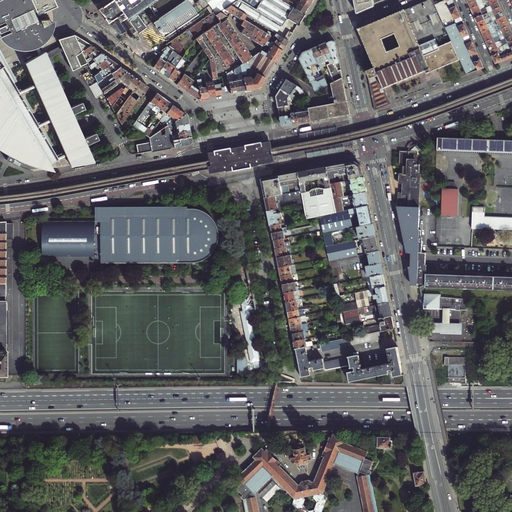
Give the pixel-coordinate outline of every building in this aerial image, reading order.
[(39,14),(27,0),(12,0),(6,3),(7,6),(3,6),(0,6),(0,24),(1,25),(7,24),(9,27),(1,31),(2,36),(12,32),(13,35),(4,39),(8,42),(13,45),(17,47),(22,48),(26,48),(32,47),(35,46),(39,55),(42,53),(39,44),(43,41),(47,37),(50,32),(51,27),(52,22),(49,23),(47,19),(41,20),(39,14)] [(27,0),(39,14),(56,6),(53,0),(27,0)] [(119,21),(125,17),(112,0),(110,0),(101,7),(100,6),(97,9),(100,13),(101,12),(102,15),(104,17),(104,18),(107,22),(108,21),(115,16),(119,21)] [(112,0),(125,17),(127,19),(136,13),(148,5),(153,13),(150,16),(154,21),(162,15),(176,6),(176,5),(172,0),(112,0)] [(176,6),(162,15),(154,21),(152,22),(154,25),(160,34),(161,34),(163,37),(167,34),(168,34),(197,14),(187,0),(182,0),(176,5),(176,6)] [(187,0),(197,14),(209,5),(205,0),(187,0)] [(230,5),(236,0),(205,0),(209,5),(214,12),(215,14),(220,11),(222,10),(230,5)] [(281,0),(236,0),(230,5),(234,7),(238,10),(242,12),(246,15),(248,16),(275,33),(276,34),(278,30),(284,21),(286,18),(298,25),(304,14),(281,0)] [(309,6),(298,0),(295,5),(287,0),(281,0),(304,14),(307,10),(309,6)] [(353,0),(357,14),(385,2),(389,0),(353,0)] [(375,110),(391,104),(384,89),(407,79),(426,71),(427,73),(431,72),(438,68),(459,59),(451,41),(446,28),(433,0),(427,0),(404,10),(396,14),(359,30),(359,31),(373,63),(368,65),(370,70),(368,71),(371,79),(370,79),(369,79),(372,93),(375,110)] [(446,0),(444,0),(435,4),(446,28),(457,23),(453,14),(449,5),(446,0)] [(471,9),(480,5),(482,4),(484,3),(483,2),(482,0),(478,0),(469,4),(470,7),(471,9)] [(491,11),(501,7),(500,5),(498,2),(486,8),(488,13),(489,12),(488,10),(490,9),(491,11)] [(455,3),(449,5),(453,14),(459,12),(457,9),(455,3)] [(473,14),(486,8),(485,7),(484,5),(484,3),(482,4),(480,5),(471,9),(472,12),(473,14)] [(502,10),(501,7),(491,11),(489,12),(488,13),(490,17),(503,12),(502,10)] [(488,13),(486,8),(473,14),(474,16),(475,18),(483,15),(482,13),(486,11),(487,13),(488,13)] [(224,16),(226,15),(220,11),(215,14),(219,20),(224,16)] [(461,17),(459,12),(453,14),(457,23),(463,20),(461,17)] [(492,22),(505,16),(504,15),(503,12),(490,17),(491,20),(492,21),(492,22)] [(132,26),(128,29),(130,32),(131,32),(132,33),(133,34),(134,34),(137,32),(138,33),(140,32),(141,33),(144,30),(145,29),(146,27),(144,24),(144,23),(140,17),(139,17),(136,13),(127,19),(132,26)] [(484,17),(483,15),(475,18),(477,22),(478,23),(490,17),(488,13),(487,13),(487,15),(484,17)] [(115,16),(108,21),(111,26),(112,25),(114,28),(120,35),(122,33),(122,34),(123,33),(128,29),(132,26),(127,19),(125,17),(119,21),(115,16)] [(494,27),(507,21),(506,20),(505,16),(492,22),(494,27)] [(480,28),(487,24),(486,22),(490,21),(490,20),(491,20),(490,17),(478,23),(479,27),(480,28)] [(221,22),(224,27),(229,23),(228,21),(226,19),(221,22)] [(465,26),(463,20),(457,23),(461,32),(467,30),(465,26)] [(497,32),(509,26),(509,24),(507,21),(494,27),(495,29),(496,30),(497,32)] [(482,32),(494,27),(492,22),(491,23),(487,24),(480,28),(481,31),(482,32)] [(224,27),(226,31),(232,27),(230,25),(229,23),(224,27)] [(461,32),(457,23),(446,28),(451,41),(459,59),(467,75),(472,72),(478,70),(473,59),(469,50),(465,41),(461,32)] [(499,36),(511,31),(510,29),(509,26),(497,32),(499,36)] [(232,27),(226,31),(227,33),(229,35),(235,31),(233,29),(232,27)] [(495,29),(494,27),(482,32),(483,35),(484,37),(491,34),(495,32),(497,32),(496,30),(495,29)] [(467,30),(461,32),(465,41),(471,39),(469,34),(467,30)] [(270,37),(272,33),(270,32),(268,31),(266,33),(263,39),(266,40),(267,41),(270,37)] [(511,31),(499,36),(501,41),(511,35),(511,31)] [(499,36),(497,32),(495,32),(491,34),(484,37),(486,41),(486,42),(499,36)] [(270,37),(285,46),(286,44),(287,42),(275,34),(272,33),(270,37)] [(275,34),(287,42),(287,41),(288,41),(284,38),(282,37),(276,34),(275,33),(275,34)] [(85,57),(82,51),(91,45),(85,41),(80,37),(74,34),(73,35),(61,44),(62,46),(48,55),(49,58),(63,49),(74,75),(90,67),(87,62),(86,60),(85,57)] [(511,35),(501,41),(503,46),(511,41),(511,35)] [(235,44),(240,40),(239,38),(238,36),(232,39),(235,44)] [(488,47),(501,41),(499,36),(486,42),(488,45),(488,47)] [(178,54),(182,57),(186,52),(176,37),(166,44),(167,47),(171,49),(173,51),(178,54)] [(283,48),(285,46),(270,37),(267,41),(282,50),(283,48)] [(473,44),(471,39),(465,41),(469,50),(475,47),(473,44)] [(270,46),(266,53),(276,59),(278,57),(281,52),(282,50),(267,41),(266,40),(264,44),(268,46),(269,46),(270,46)] [(296,109),(296,110),(299,124),(302,124),(308,122),(331,118),(351,115),(347,98),(342,75),(338,56),(335,41),(333,40),(325,43),(315,48),(304,53),(302,56),(300,59),(315,91),(328,85),(322,70),(324,69),(322,63),(326,61),(327,63),(330,61),(331,63),(328,65),(331,73),(329,74),(333,82),(331,83),(334,103),(308,108),(308,107),(296,109)] [(489,49),(490,51),(502,46),(503,46),(501,41),(488,47),(489,49)] [(508,49),(511,47),(511,41),(503,46),(505,50),(508,49)] [(239,50),(241,52),(246,49),(244,46),(243,44),(238,48),(239,50)] [(88,55),(96,48),(93,47),(91,45),(82,51),(85,57),(88,55)] [(492,56),(502,52),(505,50),(503,46),(502,46),(490,51),(492,55),(492,56)] [(171,49),(167,47),(152,67),(155,69),(159,71),(169,57),(166,56),(171,49)] [(475,47),(469,50),(473,59),(479,56),(477,53),(475,47)] [(96,48),(88,55),(90,58),(88,58),(86,60),(87,62),(101,52),(98,50),(96,48)] [(260,51),(259,52),(275,62),(275,61),(276,59),(266,53),(261,50),(260,50),(260,51)] [(505,50),(502,52),(503,56),(500,57),(502,61),(506,60),(509,59),(505,50)] [(64,151),(71,166),(93,161),(86,144),(88,143),(88,144),(99,139),(96,133),(86,137),(86,138),(84,139),(72,113),(74,112),(75,113),(85,108),(82,102),(72,107),(72,108),(70,108),(48,58),(49,58),(48,55),(47,55),(45,51),(42,53),(39,55),(26,63),(32,78),(34,80),(48,113),(49,116),(61,143),(63,148),(64,151)] [(173,51),(169,57),(159,71),(161,73),(163,74),(178,54),(173,51)] [(101,52),(87,62),(90,67),(91,70),(93,68),(94,67),(107,57),(104,55),(101,52)] [(275,62),(259,52),(252,57),(246,61),(244,62),(249,68),(253,71),(265,78),(269,70),(275,62)] [(498,63),(502,61),(500,57),(503,56),(502,52),(492,56),(496,63),(498,63)] [(182,57),(178,54),(163,74),(166,77),(167,78),(181,58),(182,57)] [(0,63),(2,62),(3,64),(12,79),(14,78),(3,61),(0,55),(0,63)] [(484,68),(479,56),(473,59),(478,70),(481,69),(484,68)] [(99,67),(101,70),(114,62),(110,59),(107,57),(94,67),(96,69),(99,67)] [(185,61),(181,58),(167,78),(173,82),(176,84),(183,74),(178,71),(185,61)] [(204,75),(207,97),(211,96),(215,95),(213,83),(211,84),(209,75),(211,75),(211,71),(210,65),(209,59),(202,68),(204,75)] [(114,62),(101,70),(94,76),(97,82),(102,79),(99,75),(102,73),(103,74),(104,75),(105,75),(107,74),(106,72),(107,71),(109,74),(120,66),(116,64),(114,62)] [(242,73),(245,90),(249,89),(253,89),(251,79),(250,78),(249,78),(249,76),(247,77),(246,74),(250,73),(249,68),(244,62),(242,63),(241,64),(242,72),(242,73)] [(0,137),(2,139),(11,145),(7,152),(13,155),(17,148),(34,158),(42,162),(51,165),(48,161),(64,151),(63,148),(55,153),(41,128),(38,130),(35,124),(49,116),(48,113),(36,120),(21,95),(19,97),(16,91),(34,80),(32,78),(16,87),(12,79),(3,64),(0,65),(0,137)] [(234,73),(242,72),(241,64),(236,68),(234,69),(234,73)] [(97,82),(101,89),(105,86),(109,83),(127,71),(123,69),(120,66),(109,74),(107,76),(109,79),(105,82),(102,79),(97,82)] [(236,80),(234,73),(234,69),(232,70),(226,74),(227,76),(229,75),(229,77),(232,76),(233,81),(236,80)] [(127,71),(109,83),(113,88),(116,86),(119,84),(118,83),(119,82),(120,81),(124,84),(125,85),(132,75),(129,73),(127,71)] [(265,78),(253,71),(252,73),(255,75),(252,78),(251,79),(253,89),(257,88),(260,86),(263,82),(265,78)] [(190,84),(193,80),(184,73),(183,74),(176,84),(181,88),(185,91),(190,84)] [(241,91),(245,90),(242,73),(240,73),(240,75),(238,75),(237,77),(238,80),(236,80),(238,91),(241,91)] [(126,86),(134,76),(133,76),(132,75),(125,85),(126,86)] [(203,97),(207,97),(204,75),(200,76),(200,77),(196,78),(200,98),(203,97)] [(227,76),(230,93),(233,92),(238,91),(236,80),(233,81),(232,76),(229,77),(229,75),(227,76)] [(133,91),(140,81),(137,79),(134,76),(126,86),(124,89),(120,94),(124,98),(126,95),(125,94),(129,89),(133,91)] [(198,98),(200,98),(196,78),(196,77),(193,80),(197,83),(194,87),(190,84),(185,91),(196,99),(198,98)] [(216,82),(215,78),(212,78),(213,83),(215,95),(220,94),(225,94),(223,81),(220,81),(216,82)] [(284,84),(281,89),(292,96),(293,96),(293,95),(292,94),(295,88),(297,87),(301,92),(299,93),(302,99),(306,96),(302,89),(287,79),(284,84)] [(128,97),(119,110),(115,115),(121,125),(125,120),(148,87),(145,84),(140,81),(133,91),(128,97)] [(97,82),(89,86),(96,98),(103,93),(101,89),(97,82)] [(278,105),(279,108),(290,106),(292,105),(291,101),(291,97),(292,96),(281,89),(277,97),(277,99),(278,105)] [(159,94),(156,92),(142,112),(147,116),(152,109),(161,96),(159,94)] [(115,102),(119,105),(124,98),(120,94),(118,97),(116,101),(115,102)] [(108,97),(106,99),(111,107),(115,102),(116,101),(110,96),(108,97)] [(155,113),(156,114),(167,100),(164,98),(161,96),(152,109),(156,112),(155,113)] [(161,119),(172,104),(169,102),(167,100),(156,114),(155,116),(161,119)] [(115,102),(111,107),(115,115),(119,110),(117,108),(119,105),(115,102)] [(174,106),(172,104),(161,119),(165,122),(166,121),(166,122),(177,108),(174,106)] [(280,113),(281,117),(287,116),(287,112),(291,111),(290,106),(279,108),(280,113)] [(181,110),(177,108),(166,122),(166,123),(161,129),(167,125),(172,122),(185,113),(181,110)] [(187,115),(185,113),(172,122),(167,125),(169,128),(177,126),(177,125),(188,123),(187,119),(187,117),(187,115)] [(141,124),(145,118),(143,116),(141,119),(138,117),(138,118),(132,125),(137,129),(141,124)] [(287,116),(281,117),(281,122),(282,125),(285,127),(293,125),(292,118),(289,119),(289,116),(287,116)] [(177,132),(189,129),(189,126),(188,123),(177,125),(177,126),(169,128),(171,135),(177,132)] [(143,133),(146,128),(141,124),(137,129),(143,133)] [(136,153),(151,151),(163,149),(174,147),(172,139),(171,135),(169,128),(167,125),(161,129),(154,134),(148,137),(149,138),(150,142),(136,145),(137,152),(136,152),(136,153)] [(148,137),(152,132),(146,128),(143,133),(148,137)] [(172,139),(190,136),(190,132),(189,129),(177,132),(171,135),(172,139)] [(191,139),(190,136),(172,139),(174,147),(180,146),(189,144),(191,141),(191,139)] [(511,141),(496,140),(483,140),(461,139),(439,138),(438,150),(461,151),(482,151),(496,152),(511,152),(511,141)] [(262,142),(216,151),(216,155),(208,157),(209,163),(208,163),(209,166),(210,166),(210,172),(219,171),(220,173),(227,172),(234,171),(234,172),(252,168),(252,167),(258,166),(259,165),(266,164),(266,160),(264,160),(262,160),(261,158),(260,150),(260,147),(263,147),(263,145),(262,142)] [(419,205),(420,154),(416,150),(408,150),(400,150),(400,162),(404,162),(404,171),(400,171),(399,175),(399,179),(404,180),(403,191),(399,191),(398,205),(397,209),(400,221),(403,237),(405,246),(407,246),(407,247),(408,252),(411,252),(411,258),(411,265),(415,285),(417,285),(417,284),(426,284),(426,274),(426,265),(425,265),(425,259),(426,253),(422,253),(422,242),(421,242),(421,230),(419,230),(420,210),(419,210),(419,205)] [(327,167),(330,179),(336,178),(336,177),(349,174),(350,180),(364,177),(362,165),(356,162),(344,164),(327,167)] [(301,185),(302,191),(303,193),(305,204),(308,218),(322,215),(337,212),(334,198),(331,184),(330,179),(327,167),(314,169),(299,172),(301,185)] [(284,175),(262,179),(266,198),(278,195),(290,193),(289,183),(296,182),(297,191),(302,191),(301,185),(299,172),(284,175)] [(364,177),(350,180),(347,180),(348,185),(349,190),(351,190),(354,189),(354,194),(367,191),(365,184),(364,177)] [(334,198),(345,196),(342,186),(341,182),(331,184),(334,198)] [(456,182),(444,182),(442,215),(458,215),(459,189),(455,189),(456,182)] [(290,193),(278,195),(266,198),(267,204),(268,211),(278,209),(282,208),(281,203),(298,200),(300,205),(305,204),(303,193),(302,191),(297,191),(290,193)] [(367,191),(354,194),(352,195),(345,196),(334,198),(337,212),(343,211),(343,206),(348,205),(348,204),(350,203),(352,203),(352,205),(354,205),(355,208),(369,205),(369,201),(368,198),(367,191)] [(496,191),(487,191),(487,202),(495,203),(496,191)] [(325,234),(333,232),(352,228),(373,224),(371,215),(369,205),(355,208),(343,211),(337,212),(322,215),(324,230),(325,234)] [(188,206),(95,207),(95,221),(95,267),(100,267),(100,262),(192,262),(194,262),(196,261),(200,260),(202,259),(204,258),(206,257),(208,255),(210,253),(212,251),(213,249),(215,247),(216,244),(217,242),(217,239),(217,236),(217,234),(217,231),(217,228),(215,225),(214,221),(212,218),(210,216),(208,214),(205,212),(202,211),(199,209),(196,209),(194,208),(192,208),(190,208),(188,208),(188,206)] [(511,217),(484,217),(485,207),(473,207),(472,228),(473,228),(511,229),(511,217)] [(279,213),(278,209),(268,211),(270,219),(271,226),(283,223),(281,213),(279,213)] [(95,221),(44,221),(44,255),(41,255),(41,268),(95,268),(95,267),(95,221)] [(15,223),(6,223),(6,239),(15,239),(15,223)] [(272,229),(273,233),(285,231),(288,230),(286,223),(283,223),(271,226),(272,229)] [(373,224),(352,228),(354,237),(361,236),(362,239),(364,239),(376,236),(375,230),(373,224)] [(273,237),(274,241),(286,238),(285,231),(273,233),(273,237)] [(335,245),(333,232),(325,234),(326,239),(327,246),(335,245)] [(366,253),(368,253),(379,251),(378,244),(376,236),(364,239),(366,253)] [(275,246),(276,249),(290,246),(291,246),(289,238),(286,238),(274,241),(275,246)] [(351,242),(335,245),(327,246),(327,247),(329,257),(330,261),(354,256),(358,255),(356,248),(353,249),(351,242)] [(277,255),(278,258),(292,255),(290,246),(276,249),(277,255)] [(369,266),(370,266),(382,264),(380,258),(379,251),(368,253),(366,253),(369,266)] [(292,255),(278,258),(279,263),(280,268),(294,265),(292,255)] [(369,277),(371,277),(384,274),(383,270),(382,264),(370,266),(369,266),(367,266),(367,268),(362,270),(364,278),(367,278),(369,277)] [(281,273),(281,276),(292,274),(297,273),(295,265),(294,265),(280,268),(281,273)] [(283,282),(283,285),(294,283),(292,274),(281,276),(283,282)] [(369,277),(367,278),(369,290),(373,289),(386,286),(385,281),(384,274),(371,277),(369,277)] [(427,274),(426,274),(426,284),(426,288),(426,287),(511,290),(511,277),(502,277),(479,276),(455,276),(435,275),(427,275),(427,274)] [(284,290),(285,293),(300,290),(301,290),(301,288),(298,289),(296,282),(294,283),(283,285),(284,290)] [(366,297),(374,295),(388,292),(387,290),(386,286),(373,289),(369,290),(354,293),(355,299),(366,297)] [(286,299),(287,302),(298,300),(301,299),(300,290),(285,293),(286,299)] [(389,298),(388,292),(374,295),(373,295),(374,298),(377,298),(378,302),(378,304),(389,302),(389,298)] [(441,295),(426,294),(426,301),(426,302),(427,304),(428,306),(429,307),(430,307),(432,307),(433,308),(434,308),(435,307),(442,308),(449,308),(454,309),(466,310),(467,299),(441,298),(441,295)] [(255,304),(254,300),(251,300),(250,296),(243,297),(244,302),(242,302),(244,312),(241,312),(252,363),(260,361),(249,310),(256,309),(255,304)] [(355,303),(339,306),(339,309),(340,313),(343,312),(358,309),(361,308),(365,307),(368,307),(367,304),(368,304),(366,297),(355,299),(355,303)] [(298,300),(287,302),(288,308),(289,312),(300,310),(298,300)] [(391,309),(389,302),(378,304),(375,305),(377,315),(381,314),(382,318),(392,316),(391,309)] [(289,317),(290,319),(306,316),(304,309),(300,310),(289,312),(289,317)] [(358,309),(343,312),(344,316),(343,316),(343,318),(345,318),(346,325),(361,322),(358,309)] [(306,316),(290,319),(291,324),(291,327),(308,323),(307,316),(306,316)] [(394,323),(392,316),(382,318),(380,318),(383,331),(387,330),(390,329),(395,328),(394,323)] [(424,321),(427,336),(436,334),(459,334),(459,322),(449,321),(441,321),(424,321)] [(292,332),(293,334),(305,331),(309,330),(308,323),(291,327),(292,332)] [(368,327),(370,334),(372,333),(379,332),(381,331),(379,325),(368,327)] [(305,331),(293,334),(294,339),(294,341),(306,339),(305,331)] [(345,339),(320,344),(322,352),(381,339),(379,332),(372,333),(370,334),(365,335),(345,339)] [(295,346),(296,349),(306,347),(312,345),(311,342),(307,343),(306,339),(294,341),(295,346)] [(309,361),(306,347),(296,349),(302,376),(301,376),(301,377),(312,375),(310,368),(311,368),(313,367),(314,371),(315,371),(315,370),(324,368),(325,369),(326,370),(350,365),(351,368),(350,368),(354,368),(355,369),(355,371),(348,372),(350,382),(351,382),(351,381),(388,374),(389,374),(389,370),(390,370),(392,370),(393,377),(404,375),(403,373),(403,374),(400,359),(398,352),(398,348),(398,347),(388,349),(391,364),(362,369),(361,366),(362,366),(362,364),(361,364),(359,355),(349,357),(349,358),(328,362),(329,364),(325,365),(324,363),(323,358),(309,361)] [(248,373),(248,356),(237,357),(238,374),(248,373)] [(466,358),(445,357),(445,365),(448,365),(448,369),(448,377),(465,377),(466,358)] [(392,447),(393,434),(390,434),(390,437),(381,437),(381,447),(392,447)] [(299,485),(281,467),(282,466),(270,454),(270,453),(267,450),(265,452),(263,449),(254,458),(256,460),(240,476),(244,480),(241,482),(243,484),(239,488),(244,496),(243,497),(244,499),(246,511),(259,511),(257,497),(255,494),(273,476),(295,498),(303,496),(315,494),(323,492),(334,463),(357,472),(364,511),(378,511),(371,474),(372,471),(370,471),(373,461),(366,459),(368,452),(344,442),(345,439),(334,435),(333,438),(330,437),(323,457),(324,458),(314,483),(312,483),(310,481),(303,482),(302,485),(299,485)] [(312,460),(311,455),(307,456),(305,448),(303,449),(301,443),(296,445),(296,450),(294,450),(295,458),(292,459),(293,464),(296,464),(300,467),(301,471),(307,470),(306,466),(308,461),(312,460)] [(416,486),(427,484),(424,472),(419,473),(419,472),(414,473),(416,486)] [(259,495),(267,502),(281,488),(273,480),(259,495)] [(322,511),(327,497),(323,492),(315,494),(314,497),(317,502),(315,510),(309,511),(303,505),(305,499),(303,496),(295,498),(293,504),(299,511),(322,511)]
